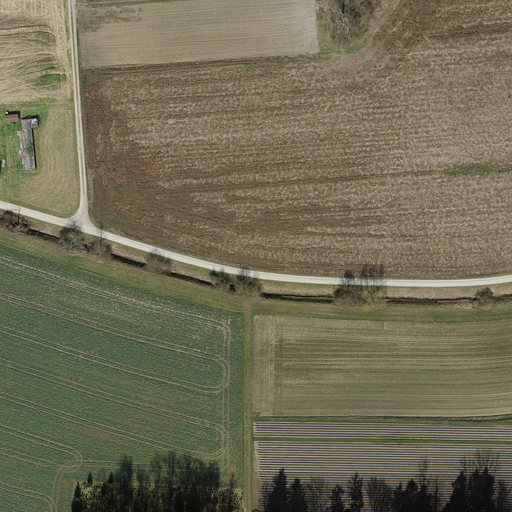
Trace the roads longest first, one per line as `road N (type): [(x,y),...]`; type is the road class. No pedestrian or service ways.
road 1 (track): [(511,275),(405,282),(283,275),(0,204)]
road 2 (track): [(87,227),(73,0)]
